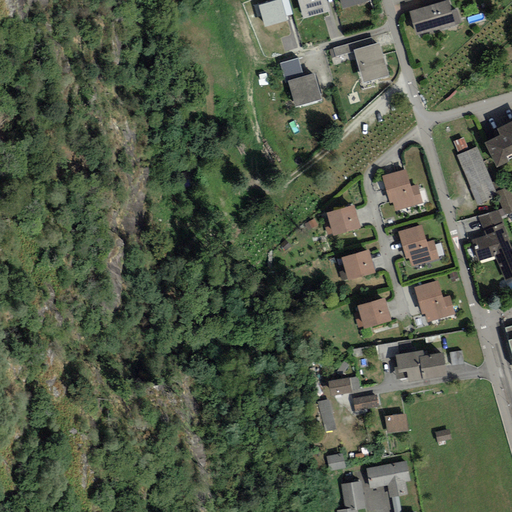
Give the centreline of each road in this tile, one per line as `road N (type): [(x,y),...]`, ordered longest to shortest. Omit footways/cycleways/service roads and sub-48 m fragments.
road 1 (residential): [(477,316),(421,122)]
road 2 (residential): [(421,122),(387,0)]
road 3 (residential): [(511,434),(477,316)]
